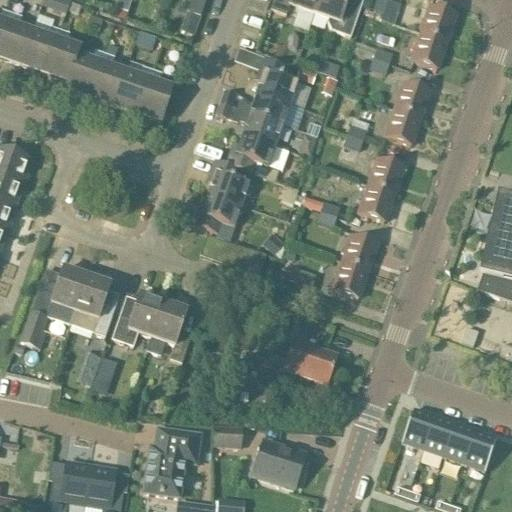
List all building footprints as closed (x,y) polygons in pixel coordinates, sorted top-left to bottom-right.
[(127,16),(132,0),(117,0),(113,11),(127,16)] [(192,0),(187,15),(200,19),(206,0),(192,0)] [(289,9),(314,17),(319,0),(275,0),(271,13),(285,18),(289,9)] [(363,3),(355,0),(319,0),(314,17),(339,25),(335,35),(350,41),(363,3)] [(382,19),(380,25),(393,29),(399,8),(382,2),(375,0),(374,0),(369,15),(382,19)] [(430,9),(420,37),(446,46),(455,18),(430,9)] [(2,13),(0,18),(0,49),(11,17),(2,13)] [(21,20),(11,17),(0,49),(0,62),(19,69),(31,37),(17,32),(21,20)] [(45,42),(31,37),(19,69),(43,77),(58,33),(49,30),(45,42)] [(43,77),(67,85),(77,60),(80,54),(65,49),(69,37),(58,33),(43,77)] [(446,46),(420,37),(411,65),(436,73),(446,46)] [(253,69),(257,57),(238,51),(234,63),(253,69)] [(94,53),(90,65),(77,60),(67,85),(64,93),(88,101),(104,57),(94,53)] [(388,70),(392,59),(376,53),(372,63),(388,70)] [(115,60),(104,57),(88,101),(112,109),(124,76),(111,72),(115,60)] [(260,85),(256,97),(290,109),(297,87),(285,83),(289,72),(262,63),(255,84),(260,85)] [(385,80),(388,70),(372,63),(368,74),(385,80)] [(142,70),(139,82),(124,76),(112,109),(136,118),(151,73),(142,70)] [(162,77),(151,73),(136,118),(160,126),(171,93),(158,88),(162,77)] [(403,86),(394,114),(419,122),(429,94),(403,86)] [(290,109),(256,97),(252,108),(247,106),(245,103),(224,95),(220,107),(283,129),(290,109)] [(275,150),(283,129),(220,107),(216,119),(237,126),(240,125),(245,127),(241,138),(275,150)] [(419,122),(394,114),(384,142),(410,150),(419,122)] [(346,140),(363,146),(366,135),(350,130),(346,140)] [(241,138),(238,149),(232,147),(225,168),(214,164),(213,165),(252,178),(255,168),(267,172),(275,150),(241,138)] [(359,157),(363,146),(346,140),(343,149),(342,151),(359,157)] [(0,179),(21,187),(29,163),(0,152),(0,179)] [(377,162),(367,190),(393,199),(403,171),(377,162)] [(211,187),(207,198),(242,210),(249,189),(237,185),(241,175),(252,178),(213,165),(206,185),(211,187)] [(0,206),(13,211),(21,187),(0,179),(0,206)] [(393,199),(367,190),(358,217),(384,226),(393,199)] [(511,195),(478,296),(511,307),(511,195)] [(198,208),(195,217),(191,229),(218,239),(222,227),(234,231),(242,210),(207,198),(203,209),(198,208)] [(0,232),(5,234),(13,211),(0,206),(0,232)] [(323,206),(319,218),(336,222),(339,212),(323,206)] [(333,233),(336,222),(319,218),(316,228),(333,233)] [(211,264),(218,243),(207,239),(199,260),(211,264)] [(350,239),(341,266),(366,275),(376,247),(350,239)] [(229,247),(218,243),(211,264),(222,268),(229,247)] [(229,247),(222,268),(233,271),(241,250),(229,247)] [(252,254),(241,250),(233,271),(245,275),(252,254)] [(266,259),(252,254),(245,275),(244,278),(258,283),(266,259)] [(366,275),(341,266),(331,294),(357,303),(366,275)] [(289,286),(295,288),(296,285),(313,291),(317,280),(293,272),(289,286)] [(50,307),(74,315),(86,281),(62,273),(50,307)] [(101,314),(110,289),(86,281),(74,315),(69,328),(92,337),(104,341),(112,318),(101,314)] [(296,285),(295,288),(291,299),(309,304),(313,291),(296,285)] [(140,299),(131,325),(119,321),(111,343),(123,347),(132,350),(137,337),(151,342),(163,307),(140,299)] [(187,315),(163,307),(151,342),(147,356),(161,361),(166,347),(174,350),(169,363),(181,367),(189,345),(178,341),(187,315)] [(50,324),(46,322),(31,317),(20,345),(40,352),(50,324)] [(292,346),(287,359),(332,374),(337,360),(303,348),(307,337),(292,332),(288,344),(292,346)] [(326,390),(332,374),(287,359),(261,350),(256,365),(326,390)] [(91,390),(100,360),(84,355),(75,385),(91,390)] [(105,399),(117,365),(102,360),(91,394),(105,399)] [(17,379),(17,400),(31,400),(31,379),(17,379)] [(30,401),(50,405),(54,386),(35,382),(30,401)] [(412,414),(401,448),(421,455),(433,421),(412,414)] [(433,421),(421,455),(442,462),(454,428),(433,421)] [(454,428),(442,462),(463,469),(475,436),(454,428)] [(240,452),(242,431),(213,429),(212,450),(240,452)] [(150,452),(143,497),(178,502),(183,467),(194,469),(199,440),(175,436),(172,455),(150,452)] [(475,436),(463,469),(484,477),(496,443),(475,436)] [(0,461),(15,464),(18,445),(1,442),(0,452),(0,461)] [(294,494),(305,460),(262,446),(251,480),(294,494)] [(66,511),(67,508),(84,511),(90,471),(65,467),(65,470),(62,488),(51,487),(47,511),(66,511)] [(115,475),(90,471),(84,511),(92,511),(120,511),(123,498),(112,496),(115,477),(115,475)] [(396,491),(394,499),(405,503),(408,495),(396,491)] [(408,495),(405,503),(416,507),(419,499),(408,495)] [(0,501),(0,511),(20,511),(21,505),(0,501)]
